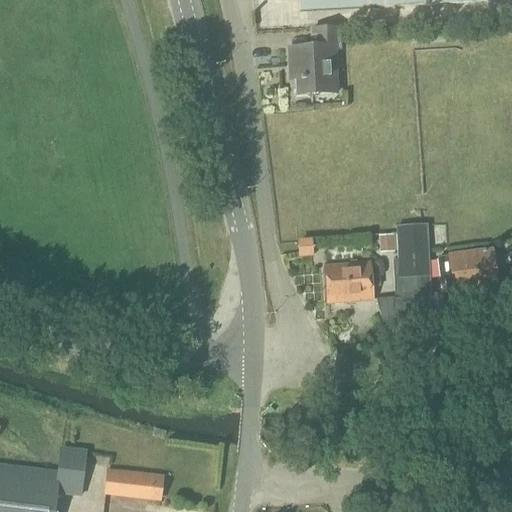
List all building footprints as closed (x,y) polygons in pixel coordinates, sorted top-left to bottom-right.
[(488,0),(298,0),(299,13),(488,3),(488,0)] [(287,51),(288,69),(294,69),(296,97),(336,96),(334,49),(340,49),(339,30),(310,31),(311,50),(287,51)] [(276,32),(250,31),(250,47),(275,48),(276,32)] [(478,42),(478,32),(411,35),(411,43),(411,46),(478,42)] [(475,68),(475,50),(441,48),(441,61),(461,62),(460,86),(468,86),(469,68),(475,68)] [(401,329),(432,328),(426,227),(395,229),(396,235),(393,235),(393,237),(378,238),(380,254),(394,253),(397,253),(397,261),(392,261),(395,301),(375,302),(384,331),(401,330),(401,329)] [(312,257),(311,243),(298,244),(299,258),(312,257)] [(448,257),(438,258),(441,282),(447,281),(449,296),(453,295),(453,297),(497,291),(492,251),(448,257)] [(372,303),(371,289),(377,288),(376,278),(370,278),(369,264),(324,268),(327,307),(372,303)] [(71,511),(79,455),(55,452),(47,511),(71,511)] [(0,511),(8,511),(13,463),(0,462),(0,511)] [(148,501),(151,476),(107,471),(104,496),(148,501)]
